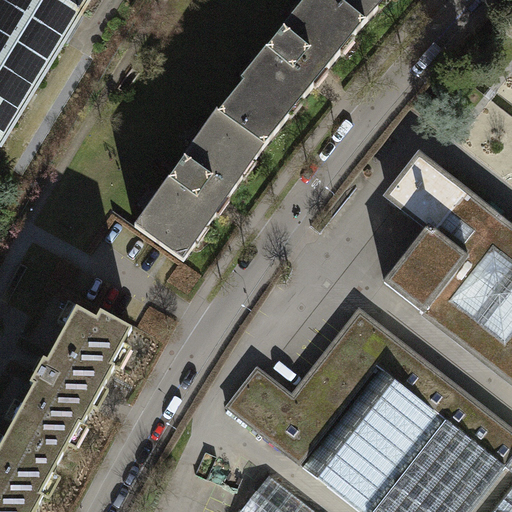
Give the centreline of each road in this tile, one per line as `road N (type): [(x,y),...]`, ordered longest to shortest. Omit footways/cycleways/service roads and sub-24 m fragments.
road 1 (residential): [(467,0),(191,349),(103,511)]
road 2 (track): [(340,511),(209,410),(329,255)]
road 3 (track): [(511,405),(329,255),(280,227)]
road 4 (track): [(511,204),(422,133),(329,255)]
